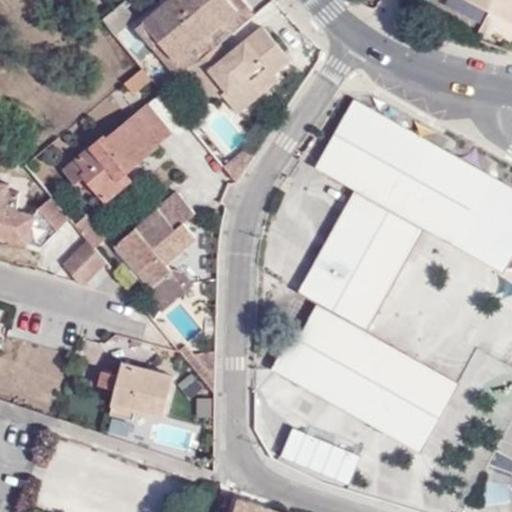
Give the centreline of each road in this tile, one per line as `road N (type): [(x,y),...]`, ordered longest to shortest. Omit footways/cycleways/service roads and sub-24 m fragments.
road 1 (residential): [(356,38),(248,200),(234,365),(246,469),(270,489),(356,511)]
road 2 (tertiary): [(511,93),(442,78),(356,38)]
